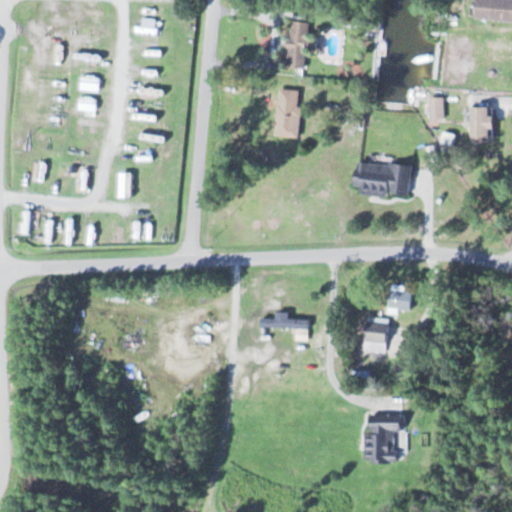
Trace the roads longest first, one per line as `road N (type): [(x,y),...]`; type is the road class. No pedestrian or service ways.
road 1 (residential): [(0,273),(402,258),(511,267)]
road 2 (residential): [(1,0),(0,469)]
road 3 (residential): [(187,261),(213,0)]
